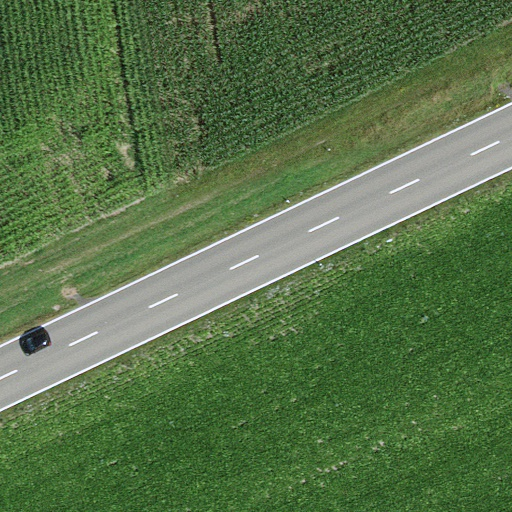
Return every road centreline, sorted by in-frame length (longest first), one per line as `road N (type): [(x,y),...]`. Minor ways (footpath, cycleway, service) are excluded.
road 1 (track): [(0,288),(511,46)]
road 2 (tertiary): [(511,135),(0,377)]
